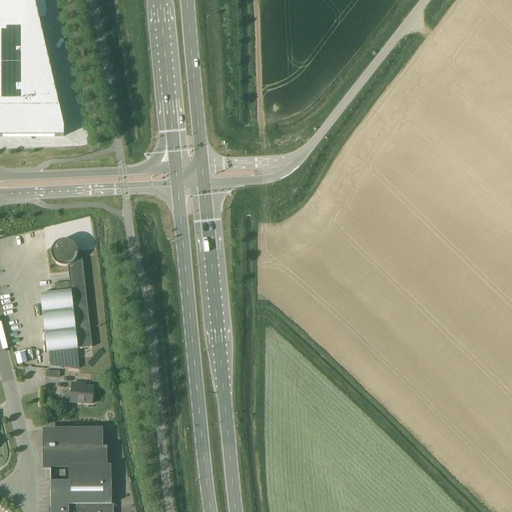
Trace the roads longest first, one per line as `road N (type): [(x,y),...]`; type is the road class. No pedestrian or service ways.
road 1 (secondary): [(235,511),(203,184)]
road 2 (secondary): [(177,185),(210,511)]
road 3 (unclassified): [(425,0),(305,152)]
road 4 (unclassified): [(0,193),(177,185)]
road 5 (unclassified): [(175,168),(0,176)]
road 6 (secondary): [(159,0),(175,168)]
road 7 (secondary): [(202,166),(187,0)]
road 8 (unclassified): [(31,488),(0,346)]
